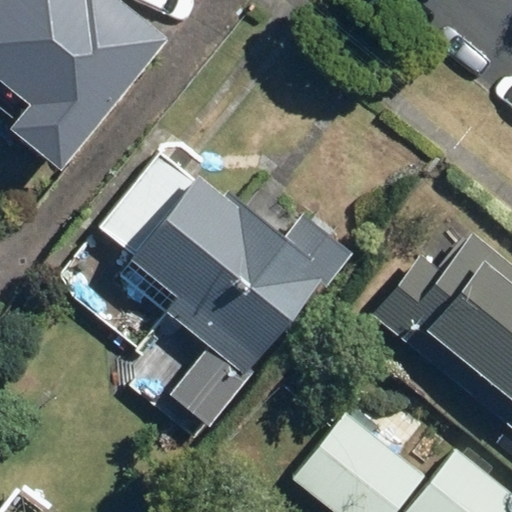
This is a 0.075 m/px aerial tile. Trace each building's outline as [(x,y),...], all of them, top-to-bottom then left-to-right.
[(180,26),(146,0),(0,0),(0,60),(40,92),(20,117),(74,160),(180,26)] [(210,418),(354,237),(311,203),(301,216),(264,187),(255,197),(172,131),(103,217),(133,241),(119,260),(175,304),(137,351),(148,359),(129,383),(168,414),(182,396),(210,418)] [(511,249),(482,225),(449,265),(426,246),(377,304),(511,418),(511,249)] [(395,511),(435,465),(358,400),(295,475),(339,511),(395,511)] [(511,511),(511,477),(463,441),(410,510),(412,511),(511,511)]
